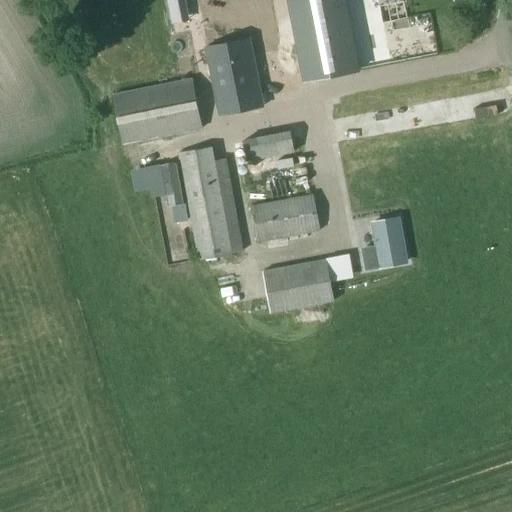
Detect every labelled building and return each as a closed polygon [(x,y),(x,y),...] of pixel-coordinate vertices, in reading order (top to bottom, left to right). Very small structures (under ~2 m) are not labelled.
[(358,71),(344,0),(287,0),(303,81),(358,71)] [(276,97),(297,92),(282,31),(261,37),(276,97)] [(206,48),(219,116),(263,107),(249,40),(206,48)] [(113,95),(123,146),(203,130),(194,79),(113,95)] [(348,117),(349,133),(434,128),(433,112),(348,117)] [(247,161),(294,153),(289,131),(243,140),(247,161)] [(232,255),(232,254),(243,252),(226,160),(216,162),(213,147),(181,153),(200,261),(232,255)] [(183,204),(175,163),(160,166),(165,195),(167,207),(183,204)] [(250,207),(256,244),(320,232),(313,195),(250,207)] [(406,263),(398,219),(372,223),(377,250),(362,253),(365,270),(406,263)] [(271,315),(334,302),(326,261),(263,274),(271,315)]
